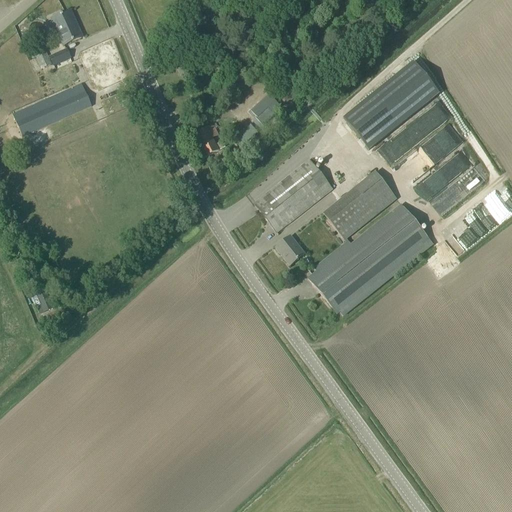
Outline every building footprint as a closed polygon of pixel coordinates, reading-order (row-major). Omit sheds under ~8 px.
[(64,46),(72,43),(81,38),(69,12),(52,20),(56,29),(64,46)] [(72,63),(66,50),(50,58),(53,66),(55,70),(72,63)] [(51,66),(46,54),(36,58),(42,69),(51,66)] [(175,65),(180,77),(188,74),(182,62),(175,65)] [(348,116),(343,119),(369,151),(438,95),(413,63),(385,86),(348,116)] [(22,138),(82,111),(91,107),(81,85),(12,116),(22,138)] [(260,108),(252,115),(262,126),(271,119),(270,118),(272,115),(273,117),(281,110),(270,98),(259,107),(260,108)] [(257,133),(250,125),(231,140),(238,149),(257,133)] [(21,150),(11,126),(0,131),(0,133),(5,145),(10,143),(14,153),(21,150)] [(204,159),(225,149),(223,143),(216,147),(213,140),(219,137),(214,126),(193,136),(204,159)] [(451,132),(445,140),(452,145),(457,137),(451,132)] [(428,201),(440,216),(483,182),(471,166),(471,165),(461,152),(437,170),(449,185),(428,201)] [(332,190),(316,169),(309,161),(253,205),(276,234),(332,190)] [(324,217),(346,244),(348,242),(346,240),(396,200),(376,176),(324,217)] [(336,316),(429,242),(401,206),(351,246),(348,242),(346,244),(316,268),(319,271),(308,280),(336,316)] [(289,267),(304,256),(290,238),(275,249),(289,267)] [(20,273),(36,268),(33,258),(17,264),(20,273)] [(53,310),(45,290),(31,296),(39,315),(53,310)]
